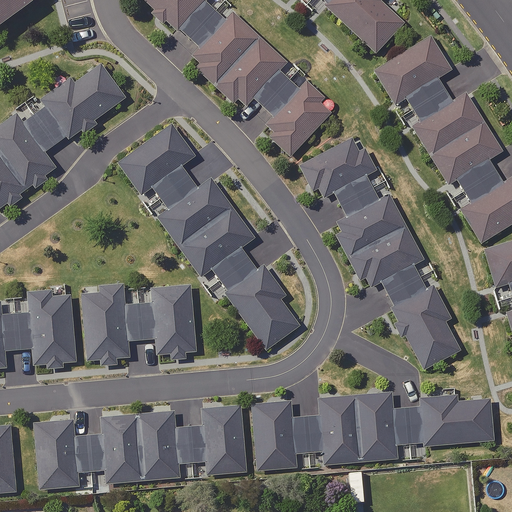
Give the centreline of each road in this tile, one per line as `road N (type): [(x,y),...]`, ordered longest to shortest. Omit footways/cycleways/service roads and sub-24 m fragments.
road 1 (residential): [(0,408),(279,381),(307,370),(335,332)]
road 2 (residential): [(335,332),(342,310),(333,273),(301,216),(193,97)]
road 3 (residential): [(0,248),(193,97)]
road 4 (residential): [(193,97),(128,37),(112,0)]
